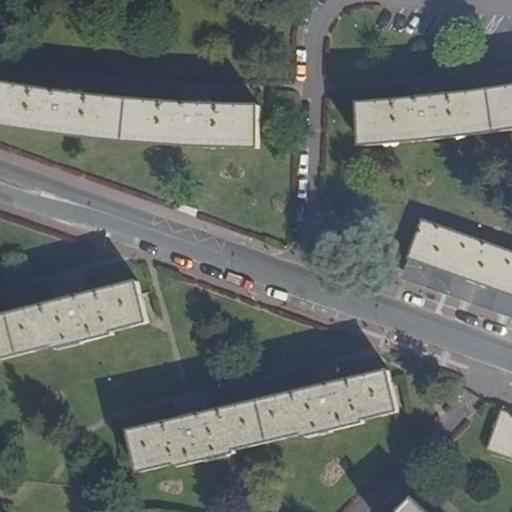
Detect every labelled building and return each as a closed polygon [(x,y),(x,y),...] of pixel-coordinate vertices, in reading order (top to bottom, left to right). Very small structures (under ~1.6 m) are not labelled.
[(28,88),(0,82),(0,125),(22,130),(51,134),(81,138),(111,141),(141,144),(171,146),(200,148),(230,149),(260,149),(261,107),(231,106),(204,105),(204,98),(186,97),(186,104),(173,104),(144,102),(115,99),(86,96),(74,94),(75,87),(57,84),(56,92),(28,88)] [(391,102),(361,104),(364,146),(394,144),(424,142),(453,139),(483,135),(511,130),(511,87),(506,89),(477,93),(449,96),(436,98),(435,90),(417,92),(418,100),(391,102)] [(511,252),(423,221),(406,270),(511,307),(511,252)] [(511,307),(406,270),(403,279),(492,311),(511,318),(511,307)] [(0,361),(55,348),(56,351),(115,336),(114,333),(150,324),(140,283),(83,297),(82,289),(64,294),(66,301),(0,317),(0,361)] [(188,419),(132,432),(142,474),(177,465),(178,468),(237,454),(237,451),(305,435),(306,438),(365,424),(364,421),(400,413),(390,371),(334,385),(332,377),(315,381),(316,389),(205,415),(204,408),(186,412),(188,419)] [(500,418),(488,451),(511,459),(511,414),(508,421),(500,418)] [(428,511),(415,499),(402,511),(428,511)]
